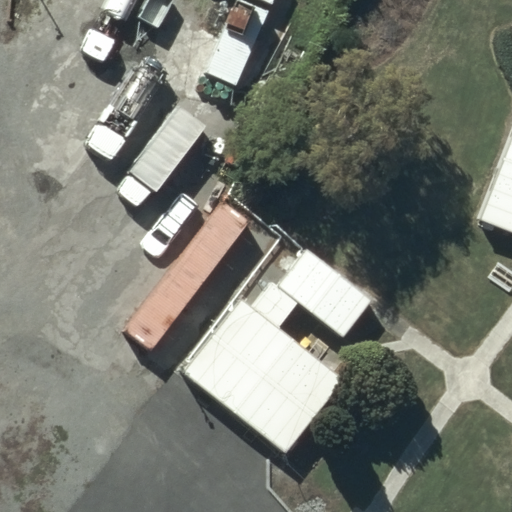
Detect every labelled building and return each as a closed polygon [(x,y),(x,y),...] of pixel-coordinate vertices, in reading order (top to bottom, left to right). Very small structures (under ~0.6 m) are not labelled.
[(511,110),(475,213),(510,225),(511,219),(511,110)] [(365,217),(340,248),(405,300),(430,269),(365,217)] [(319,246),(287,222),(236,288),(267,312),(319,246)] [(367,318),(332,291),(280,358),(315,385),(367,318)] [(270,327),(230,296),(179,363),(219,394),(270,327)] [(307,391),(276,367),(224,432),(255,457),(307,391)]
